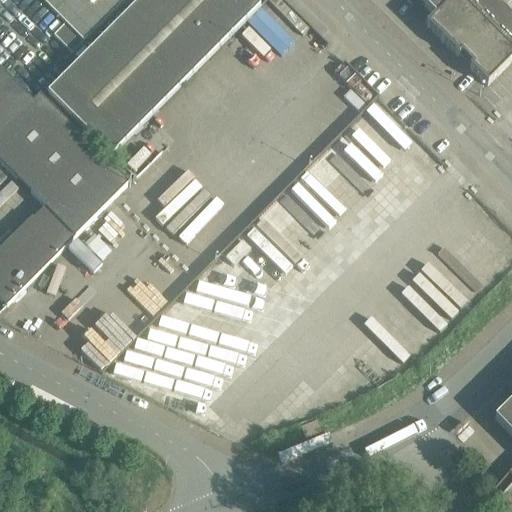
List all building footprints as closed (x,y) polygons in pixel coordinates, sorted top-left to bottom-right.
[(37,0),(64,26),(52,38),(70,56),(82,45),(126,0),(37,0)] [(251,0),(141,0),(48,94),(111,157),(260,8),(251,0)] [(511,0),(416,0),(434,18),(426,27),(458,59),(460,57),(471,68),(469,70),(487,88),(511,62),(511,0)] [(0,164),(44,209),(0,252),(0,302),(6,308),(128,186),(39,98),(32,105),(0,72),(0,164)] [(511,403),(494,421),(511,438),(511,403)] [(316,423),(301,429),(305,440),(321,434),(316,423)]
